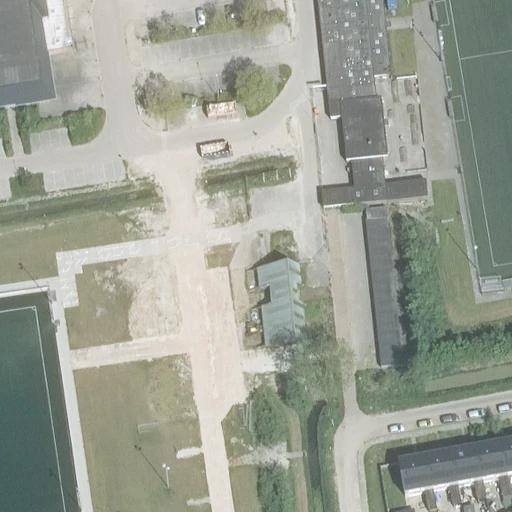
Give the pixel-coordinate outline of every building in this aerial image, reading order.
[(0,0),(0,107),(35,101),(28,59),(67,52),(66,46),(71,46),(63,0),(0,0)] [(364,212),(365,223),(386,220),(385,210),(364,212)] [(386,220),(365,223),(366,233),(387,231),(386,220)] [(387,231),(366,233),(367,244),(389,241),(387,231)] [(389,241),(367,244),(369,254),(390,252),(389,241)] [(390,252),(369,254),(370,265),(391,262),(390,252)] [(391,262),(370,265),(371,275),(392,273),(391,262)] [(301,345),(292,267),(259,271),(261,291),(269,290),(271,308),(263,309),(267,348),(301,345)] [(392,273),(371,275),(372,286),(393,283),(392,273)] [(393,283),(372,286),(373,296),(394,294),(393,283)] [(394,294),(373,296),(374,307),(395,304),(394,294)] [(395,304),(374,307),(375,317),(396,315),(395,304)] [(375,317),(376,328),(397,325),(396,315),(375,317)] [(376,328),(377,338),(399,336),(397,325),(376,328)] [(400,346),(399,336),(377,338),(378,348),(400,346)] [(400,346),(378,348),(379,359),(401,357),(400,346)] [(401,357),(379,359),(381,369),(402,367),(401,357)] [(111,383),(99,385),(111,469),(115,501),(116,511),(191,511),(191,504),(190,503),(189,490),(188,489),(184,455),(183,453),(177,413),(174,387),(172,374),(141,379),(139,379),(119,382),(111,383)] [(511,444),(498,447),(504,480),(507,480),(511,478),(511,444)] [(504,480),(498,447),(473,451),(479,484),(482,484),(497,481),(500,499),(509,497),(507,480),(504,480)] [(479,484),(473,451),(448,456),(454,489),(457,489),(472,486),(475,503),(485,502),(482,484),(479,484)] [(454,489),(448,456),(423,461),(429,494),(432,493),(448,490),(451,508),(460,506),(457,489),(454,489)] [(427,511),(435,511),(432,493),(429,494),(423,461),(398,465),(403,498),(422,495),(425,511),(427,511)]
